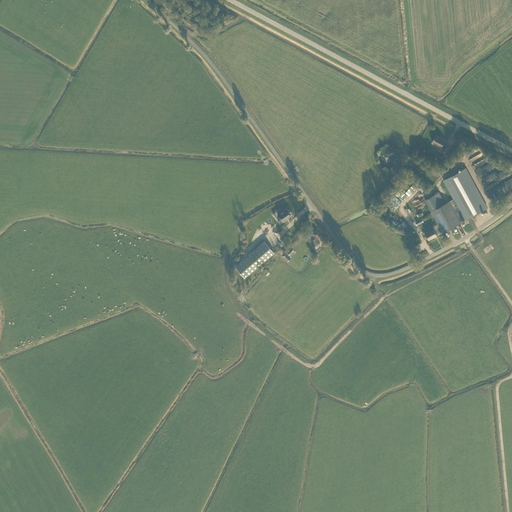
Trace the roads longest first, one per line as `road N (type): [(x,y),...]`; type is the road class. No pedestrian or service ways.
road 1 (residential): [(511,204),(397,271),(360,269),(207,58),(146,0)]
road 2 (tertiary): [(511,150),(230,0)]
road 3 (track): [(507,511),(496,385),(511,374)]
